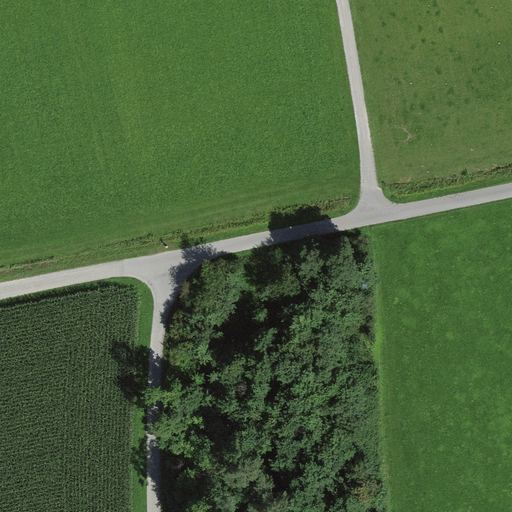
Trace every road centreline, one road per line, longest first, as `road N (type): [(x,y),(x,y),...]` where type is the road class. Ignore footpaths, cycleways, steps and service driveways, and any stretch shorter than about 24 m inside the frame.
road 1 (track): [(511,190),(162,262)]
road 2 (track): [(162,262),(155,511)]
road 3 (track): [(374,218),(343,0)]
road 4 (track): [(162,262),(0,293)]
